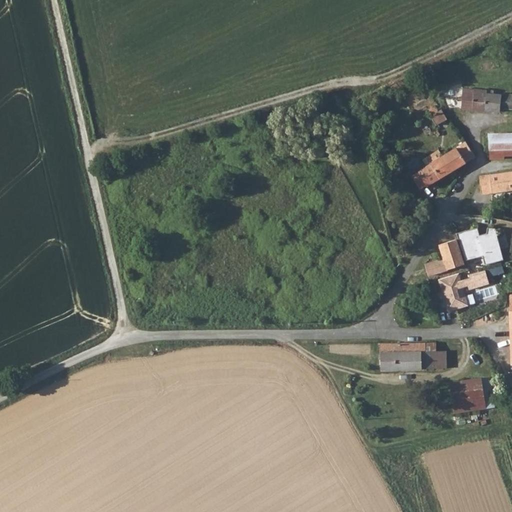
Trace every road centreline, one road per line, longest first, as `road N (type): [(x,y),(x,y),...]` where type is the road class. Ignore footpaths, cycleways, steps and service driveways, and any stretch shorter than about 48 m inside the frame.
road 1 (unclassified): [(130,337),(53,0)]
road 2 (unclassified): [(369,332),(412,276),(468,176)]
road 3 (track): [(321,362),(406,511)]
road 4 (unclassified): [(130,337),(278,336)]
road 5 (unclassified): [(0,399),(130,337)]
road 6 (residential): [(278,336),(340,372),(389,383)]
